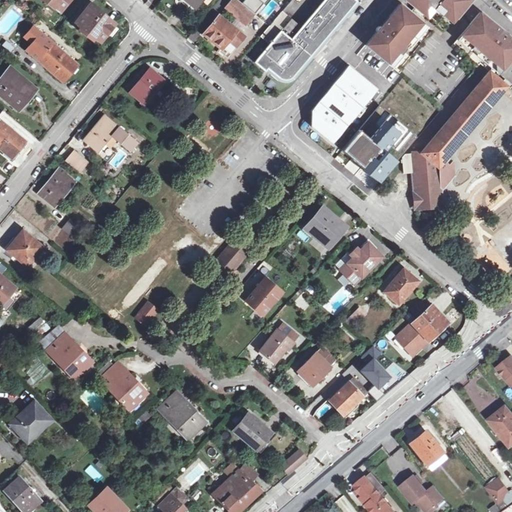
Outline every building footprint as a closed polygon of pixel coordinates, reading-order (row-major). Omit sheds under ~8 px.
[(48,0),(61,10),(68,0),(48,0)] [(162,0),(160,3),(170,11),(175,6),(168,0),(162,0)] [(185,0),(195,8),(201,0),(185,0)] [(219,2),(216,0),(204,0),(214,8),(219,2)] [(239,0),(233,0),(228,7),(247,24),(255,13),(253,12),(239,0)] [(247,0),(239,0),(253,12),(257,8),(247,0)] [(324,0),(301,28),(283,12),(262,37),(270,44),(255,62),(266,71),(267,70),(268,68),(272,72),(271,74),(278,80),(283,83),(286,83),(291,82),(312,59),(310,57),(322,43),(327,37),(333,30),(338,24),(345,17),(350,11),(357,2),(354,0),(324,0)] [(427,20),(445,34),(456,20),(472,0),(471,0),(406,0),(415,7),(427,17),(426,19),(427,20)] [(399,74),(434,33),(428,27),(424,24),(410,12),(400,4),(390,16),(391,18),(383,27),(378,32),(377,31),(365,45),(399,74)] [(101,41),(114,24),(90,5),(77,22),(101,41)] [(415,7),(410,12),(424,24),(427,20),(426,19),(427,17),(415,7)] [(488,71),(508,88),(511,90),(511,39),(509,37),(503,32),(502,33),(492,25),(494,23),(481,13),(452,47),(477,67),(480,64),(488,71)] [(204,34),(229,55),(245,36),(220,15),(204,34)] [(101,41),(77,22),(75,24),(99,43),(102,46),(111,36),(116,40),(122,32),(117,28),(118,27),(114,24),(101,41)] [(27,50),(64,81),(78,64),(53,44),(47,39),(33,27),(25,37),(33,44),(27,50)] [(377,89),(349,65),(312,111),(312,126),(333,144),(377,89)] [(0,77),(0,94),(2,96),(3,94),(19,107),(28,97),(29,98),(37,89),(9,67),(0,77)] [(131,91),(148,71),(143,67),(127,87),(131,91)] [(150,68),(148,71),(131,91),(130,92),(151,110),(161,98),(155,93),(165,81),(150,68)] [(474,89),(421,152),(433,163),(440,169),(444,164),(492,107),(508,88),(488,71),(474,89)] [(361,130),(343,151),(382,183),(399,162),(387,152),(407,129),(385,111),(365,134),(361,130)] [(91,140),(88,143),(98,152),(112,136),(130,151),(137,143),(104,115),(87,136),(91,140)] [(0,148),(11,157),(17,150),(24,141),(0,121),(0,148)] [(313,147),(317,144),(309,133),(304,136),(313,147)] [(24,141),(17,150),(20,152),(27,143),(24,141)] [(130,151),(133,154),(140,145),(137,143),(130,151)] [(74,152),(66,161),(80,172),(87,163),(74,152)] [(433,163),(421,152),(404,154),(403,155),(402,156),(404,173),(413,172),(433,170),(432,164),(433,163)] [(434,191),(414,193),(415,201),(416,209),(443,206),(442,191),(451,181),(450,168),(444,164),(440,169),(433,163),(432,164),(433,170),(434,191)] [(39,193),(55,206),(75,182),(59,169),(39,193)] [(413,172),(414,193),(434,191),(433,170),(413,172)] [(304,229),(328,249),(347,227),(322,207),(304,229)] [(62,229),(74,238),(81,229),(70,219),(62,229)] [(8,248),(15,255),(18,252),(21,254),(16,259),(27,268),(44,246),(23,230),(8,248)] [(303,230),(296,233),(302,244),(309,240),(303,230)] [(248,252),(239,245),(234,241),(212,268),(226,279),(248,252)] [(353,258),(340,272),(354,286),(382,257),(368,243),(362,250),(363,251),(361,254),(359,252),(356,249),(350,255),(353,258)] [(384,292),(399,305),(419,281),(403,268),(384,292)] [(338,279),(347,289),(352,284),(342,275),(338,279)] [(0,304),(14,288),(0,276),(0,304)] [(257,291),(267,280),(265,278),(255,290),(257,291)] [(281,292),(267,280),(257,291),(255,290),(246,301),(263,314),(281,292)] [(0,311),(2,314),(20,293),(14,288),(0,304),(0,311)] [(417,306),(423,312),(431,306),(425,299),(417,306)] [(147,303),(144,307),(154,315),(157,311),(147,303)] [(432,305),(431,306),(423,312),(392,342),(401,352),(403,350),(411,358),(446,325),(437,316),(440,313),(432,305)] [(135,318),(145,326),(154,315),(144,307),(135,318)] [(359,309),(351,317),(357,323),(365,314),(359,309)] [(29,327),(34,333),(46,323),(41,317),(29,327)] [(357,323),(351,317),(348,321),(354,326),(357,323)] [(46,323),(34,333),(38,338),(50,328),(46,323)] [(282,323),(277,330),(294,343),(299,336),(282,323)] [(93,363),(57,327),(40,342),(76,380),(93,363)] [(260,352),(274,363),(286,348),(288,350),(294,343),(277,330),(260,352)] [(380,352),(373,346),(362,357),(368,363),(362,370),(375,385),(368,392),(376,401),(384,394),(378,388),(390,376),(373,359),(380,352)] [(298,371),(312,385),(330,368),(329,366),(335,360),(322,347),(298,371)] [(409,360),(411,358),(403,350),(401,352),(409,360)] [(498,368),(511,386),(511,357),(498,368)] [(101,379),(130,409),(146,393),(118,364),(101,379)] [(348,382),(362,397),(368,392),(353,377),(348,382)] [(343,415),(362,397),(348,382),(329,400),(343,415)] [(159,409),(188,439),(206,423),(176,393),(159,409)] [(12,426),(27,443),(52,419),(36,402),(12,426)] [(511,415),(506,408),(490,421),(511,447),(511,446),(511,415)] [(151,416),(146,411),(139,418),(144,423),(151,416)] [(233,431),(256,450),(271,433),(248,413),(233,431)] [(426,432),(410,444),(428,466),(443,453),(426,432)] [(280,465),(288,475),(307,459),(299,449),(280,465)] [(238,471),(231,478),(230,479),(213,495),(229,511),(236,511),(262,488),(252,480),(258,473),(247,464),(242,471),(241,470),(239,470),(238,471)] [(238,471),(239,470),(234,464),(225,472),(231,478),(238,471)] [(97,482),(102,475),(90,465),(84,471),(97,482)] [(355,487),(357,490),(363,497),(360,499),(370,511),(393,511),(381,496),(386,491),(372,473),(355,487)] [(5,491),(23,511),(26,511),(40,500),(20,477),(5,491)] [(445,500),(435,487),(428,493),(414,477),(401,488),(414,505),(418,503),(424,511),(435,511),(440,509),(438,506),(445,500)] [(498,479),(487,488),(498,503),(510,494),(498,479)] [(181,505),(188,498),(177,487),(159,505),(166,511),(165,511),(182,511),(185,509),(181,505)] [(90,506),(95,511),(122,511),(126,509),(107,489),(90,506)] [(363,497),(357,490),(354,492),(360,499),(363,497)]
